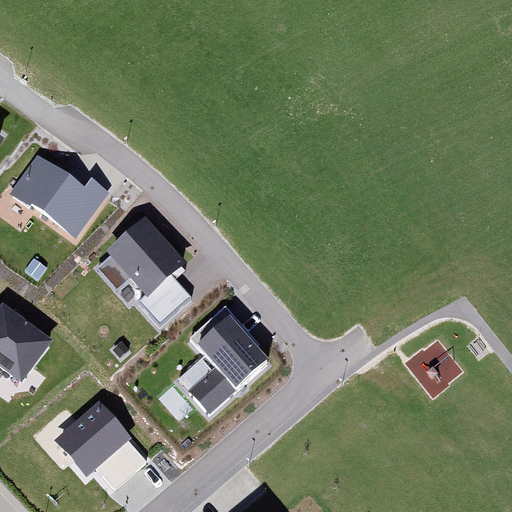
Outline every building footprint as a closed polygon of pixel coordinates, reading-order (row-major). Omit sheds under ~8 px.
[(85,199),(38,164),(14,197),(76,243),(107,201),(92,190),(85,199)] [(147,232),(110,264),(145,305),(171,283),(182,274),(147,232)] [(189,305),(171,283),(145,305),(141,309),(159,330),(189,305)] [(0,364),(20,379),(48,340),(2,307),(0,310),(0,364)] [(266,369),(230,329),(197,358),(215,377),(190,400),(208,420),(266,369)] [(98,412),(57,449),(87,483),(128,446),(98,412)]
